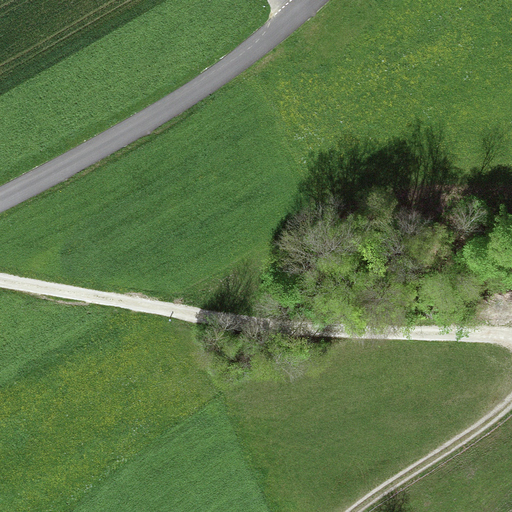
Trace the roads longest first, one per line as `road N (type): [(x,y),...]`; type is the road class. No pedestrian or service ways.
road 1 (track): [(0,279),(173,311),(511,340)]
road 2 (tertiary): [(0,198),(209,86),(315,0)]
road 3 (track): [(360,511),(511,408)]
